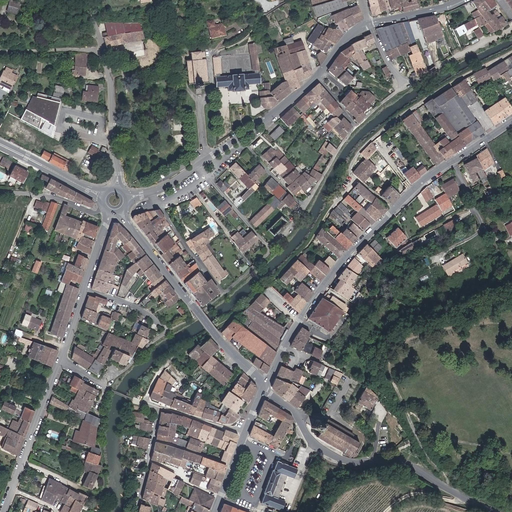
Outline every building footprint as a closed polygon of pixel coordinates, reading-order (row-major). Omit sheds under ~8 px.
[(17,13),(20,3),(11,0),(9,0),(6,9),(17,13)] [(334,0),(313,6),(317,17),(347,6),(346,1),(342,2),(341,0),(334,0)] [(379,13),(379,11),(376,0),(368,0),(372,15),(379,13)] [(383,0),(376,0),(379,11),(386,9),(383,0)] [(383,0),(386,9),(400,6),(398,0),(383,0)] [(401,1),(404,10),(419,7),(417,0),(410,0),(411,1),(403,3),(403,1),(401,1)] [(488,10),(489,9),(483,0),(473,0),(471,1),(477,10),(473,13),(476,18),(488,10)] [(483,0),(489,9),(496,5),(492,0),(483,0)] [(495,0),(510,21),(511,19),(511,11),(503,0),(495,0)] [(511,0),(503,0),(511,11),(511,0)] [(330,16),(337,26),(341,32),(363,18),(358,5),(330,16)] [(491,15),(488,10),(476,18),(464,24),(468,29),(478,25),(479,27),(484,23),(490,20),(488,17),(491,15)] [(492,14),(491,15),(488,17),(490,20),(484,23),(491,33),(506,23),(501,15),(496,19),(495,17),(499,14),(497,11),(492,14)] [(443,36),(434,16),(417,19),(418,20),(424,39),(426,43),(428,42),(443,36)] [(213,25),(212,20),(206,21),(207,27),(208,26),(210,38),(225,35),(222,23),(213,25)] [(415,42),(409,21),(376,29),(390,60),(402,55),(411,51),(410,48),(416,45),(415,42)] [(140,22),(107,22),(107,32),(102,33),(103,37),(122,33),(142,30),(140,22)] [(317,38),(324,27),(319,24),(307,40),(313,44),(317,38)] [(464,24),(455,29),(459,36),(468,31),(468,29),(464,24)] [(333,29),(324,27),(317,38),(322,41),(324,38),(331,43),(334,45),(342,34),(341,32),(337,26),(333,29)] [(485,35),(480,28),(474,31),(479,38),(485,35)] [(122,33),(103,37),(105,47),(144,39),(142,30),(122,33)] [(363,37),(364,38),(367,45),(374,42),(370,34),(363,37)] [(285,45),(294,42),(292,37),(284,39),(285,45)] [(312,44),(325,52),(331,43),(324,38),(322,41),(317,38),(313,44),(312,44)] [(364,38),(350,45),(355,53),(361,50),(360,49),(367,45),(364,38)] [(416,45),(422,60),(432,56),(428,42),(426,43),(424,39),(415,42),(416,45)] [(297,82),(313,72),(302,40),(294,42),(285,45),(274,48),(284,81),(289,93),(298,87),(297,82)] [(253,74),(259,73),(257,43),(250,44),(253,74)] [(350,45),(340,52),(348,59),(352,56),(355,53),(350,45)] [(422,60),(416,45),(410,48),(411,51),(412,54),(409,56),(417,77),(427,72),(422,60)] [(206,58),(198,58),(198,52),(199,52),(199,51),(198,51),(197,50),(196,50),(196,52),(191,52),(191,51),(190,51),(191,52),(189,52),(189,53),(190,53),(191,55),(191,59),(187,59),(185,59),(185,62),(186,61),(186,66),(186,72),(187,72),(187,77),(186,77),(186,78),(187,78),(187,82),(187,84),(188,84),(189,84),(189,83),(192,83),(192,84),(193,84),(193,83),(194,83),(194,88),(194,89),(195,89),(195,93),(201,93),(201,88),(201,87),(200,87),(200,86),(202,85),(202,84),(201,84),(200,84),(200,83),(201,83),(202,83),(202,82),(206,82),(206,83),(207,83),(207,82),(207,81),(206,81),(206,76),(206,75),(207,75),(207,74),(206,74),(206,70),(206,64),(205,64),(205,59),(206,59),(206,58)] [(361,50),(355,53),(352,56),(355,60),(357,59),(363,70),(370,67),(361,50)] [(321,66),(328,56),(321,51),(317,55),(321,66)] [(340,52),(334,61),(343,69),(350,61),(348,59),(340,52)] [(75,70),(73,69),(72,73),(85,75),(87,55),(76,54),(75,66),(75,70)] [(511,54),(502,61),(507,70),(506,72),(508,81),(511,87),(511,54)] [(139,67),(155,63),(153,56),(137,60),(139,67)] [(214,75),(215,77),(221,76),(220,56),(213,57),(214,75)] [(334,61),(327,70),(336,77),(343,69),(334,61)] [(337,78),(345,85),(360,70),(350,61),(343,69),(345,70),(337,78)] [(507,70),(502,61),(493,67),(498,75),(506,72),(507,70)] [(388,77),(392,75),(388,67),(384,69),(388,77)] [(493,67),(486,71),(493,82),(498,80),(498,75),(493,67)] [(477,85),(489,78),(486,72),(485,71),(484,68),(472,74),(477,85)] [(14,83),(17,77),(11,74),(12,71),(7,69),(5,72),(3,71),(0,77),(0,81),(4,84),(11,87),(13,82),(14,83)] [(247,84),(259,83),(260,83),(259,73),(253,74),(221,76),(215,77),(215,87),(227,86),(227,91),(232,90),(232,92),(236,91),(236,94),(240,94),(239,91),(243,91),(243,89),(248,89),(247,84)] [(277,102),(289,93),(284,81),(270,92),(277,102)] [(491,126),(482,112),(478,101),(462,81),(451,88),(456,95),(458,94),(484,132),(491,126)] [(318,83),(302,98),(309,106),(310,107),(317,101),(326,93),(318,83)] [(85,91),(84,100),(97,101),(99,86),(90,85),(89,92),(85,91)] [(57,86),(54,97),(63,99),(66,87),(57,86)] [(456,95),(451,88),(427,105),(436,117),(443,113),(457,134),(466,127),(474,139),(484,132),(458,94),(456,95)] [(269,108),(277,102),(270,92),(269,90),(266,90),(259,90),(260,104),(261,107),(263,108),(264,109),(267,109),(269,108)] [(350,90),(345,96),(350,100),(353,103),(359,98),(350,90)] [(374,99),(363,90),(359,95),(360,96),(369,104),(374,99)] [(35,148),(44,131),(55,137),(63,99),(54,97),(38,93),(29,111),(25,109),(21,119),(8,113),(0,130),(35,148)] [(326,93),(317,101),(328,114),(337,105),(326,93)] [(345,96),(339,103),(344,107),(350,100),(345,96)] [(363,111),(369,104),(360,96),(359,98),(353,103),(355,105),(361,110),(361,111),(364,115),(365,114),(365,113),(363,111)] [(302,98),(289,110),(296,118),(300,115),(302,113),(309,106),(302,98)] [(482,112),(491,126),(511,112),(511,109),(504,98),(482,112)] [(350,100),(344,107),(349,111),(355,105),(353,103),(350,100)] [(337,105),(328,114),(332,118),(334,117),(341,111),(337,105)] [(355,105),(349,111),(355,117),(361,111),(361,110),(355,105)] [(289,110),(279,118),(288,127),(296,118),(289,110)] [(361,111),(355,117),(353,119),(357,123),(360,120),(361,121),(362,119),(361,118),(364,115),(361,111)] [(417,111),(413,114),(421,124),(425,121),(417,111)] [(306,119),(302,113),(300,115),(310,127),(315,123),(309,116),(306,119)] [(435,166),(444,159),(438,151),(442,148),(438,142),(434,145),(412,113),(403,119),(435,166)] [(443,113),(436,117),(435,118),(450,141),(458,135),(457,134),(443,113)] [(332,118),(327,123),(331,127),(336,122),(338,120),(334,117),(332,118)] [(336,122),(346,133),(351,126),(342,118),(339,121),(338,120),(336,122)] [(336,122),(331,127),(343,138),(346,133),(336,122)] [(271,135),(275,140),(284,131),(280,126),(271,135)] [(468,143),(474,139),(466,127),(457,134),(458,135),(450,141),(448,142),(445,138),(438,142),(442,148),(438,151),(444,159),(468,143)] [(368,159),(377,149),(372,142),(361,153),(366,158),(368,159)] [(328,144),(324,150),(326,151),(332,156),(336,150),(328,144)] [(104,153),(98,150),(99,149),(93,146),(90,153),(101,159),(104,153)] [(274,150),(272,147),(262,154),(273,167),(279,163),(271,153),(274,150)] [(488,148),(477,155),(486,170),(497,163),(488,148)] [(279,163),(273,167),(279,174),(284,169),(282,166),(288,161),(278,149),(276,151),(275,149),(274,150),(271,153),(279,163)] [(324,150),(314,166),(312,169),(314,170),(326,151),(324,150)] [(53,155),(44,151),(41,158),(49,162),(53,155)] [(54,153),(53,155),(49,162),(68,172),(72,162),(54,153)] [(11,161),(3,157),(0,162),(0,164),(8,168),(11,161)] [(353,173),(365,182),(377,169),(368,159),(366,158),(353,173)] [(485,183),(489,181),(484,171),(478,158),(465,165),(473,182),(479,179),(476,173),(479,171),(485,183)] [(284,169),(279,174),(287,184),(297,175),(293,169),(294,168),(288,161),(282,166),(284,169)] [(239,179),(244,173),(235,163),(229,168),(239,179)] [(265,172),(259,165),(247,176),(254,183),(265,172)] [(29,173),(15,166),(9,177),(23,184),(29,173)] [(301,172),(296,166),(294,168),(293,169),(297,175),(301,172)] [(416,171),(420,177),(427,172),(423,166),(416,171)] [(403,174),(411,184),(420,177),(416,171),(413,167),(403,174)] [(312,169),(308,175),(310,177),(317,180),(322,175),(314,170),(312,169)] [(303,171),(287,185),(294,195),(300,189),(302,192),(313,182),(315,183),(317,180),(310,177),(308,175),(303,171)] [(254,183),(247,176),(244,173),(239,179),(249,190),(241,197),(245,201),(255,191),(252,187),(255,184),(254,183)] [(40,179),(49,182),(50,177),(42,174),(40,179)] [(449,197),(452,202),(455,200),(452,195),(462,189),(454,177),(442,185),(444,188),(449,197)] [(285,192),(272,178),(264,187),(272,196),(277,201),(285,192)] [(56,183),(50,179),(45,188),(51,191),(56,183)] [(231,187),(226,181),(223,183),(221,180),(218,183),(228,194),(232,190),(230,188),(231,187)] [(67,189),(56,183),(51,191),(57,194),(56,195),(63,197),(67,189)] [(360,184),(355,189),(367,200),(368,199),(373,194),(360,184)] [(434,195),(428,186),(422,192),(427,200),(434,195)] [(492,186),(485,190),(488,196),(495,192),(492,186)] [(375,191),(391,206),(400,196),(389,187),(384,192),(379,187),(375,191)] [(75,193),(67,189),(63,197),(71,200),(75,193)] [(287,194),(285,192),(277,201),(279,203),(275,206),(278,210),(284,204),(281,200),(287,194)] [(94,203),(75,193),(71,200),(94,209),(96,204),(94,203)] [(297,204),(287,194),(281,200),(284,204),(287,207),(289,205),(292,209),(297,204)] [(377,198),(373,194),(368,199),(372,203),(377,198)] [(202,204),(196,196),(190,200),(196,208),(202,204)] [(277,201),(272,196),(267,202),(268,203),(273,208),(275,206),(279,203),(277,201)] [(348,196),(344,201),(355,212),(362,207),(348,196)] [(438,203),(445,216),(456,209),(452,202),(449,197),(438,203)] [(47,211),(50,203),(37,198),(34,207),(47,211)] [(372,203),(372,204),(383,214),(386,212),(389,208),(377,198),(372,203)] [(227,202),(225,200),(217,207),(218,210),(227,202)] [(233,209),(227,202),(218,210),(219,210),(224,216),(233,209)] [(57,205),(51,203),(41,228),(47,231),(57,205)] [(273,208),(268,203),(264,208),(269,213),(273,208)] [(348,209),(342,203),(339,207),(345,212),(348,209)] [(68,206),(64,204),(53,230),(75,239),(82,223),(64,216),(68,206)] [(369,224),(370,226),(383,214),(372,204),(365,210),(362,207),(355,212),(369,224)] [(415,217),(421,227),(443,214),(437,204),(415,217)] [(338,207),(334,210),(342,217),(345,213),(338,207)] [(149,222),(140,228),(145,235),(164,220),(158,210),(148,212),(152,218),(148,220),(149,222)] [(342,217),(334,210),(331,214),(343,225),(346,221),(342,217)] [(148,212),(133,215),(132,218),(140,228),(149,222),(148,220),(152,218),(148,212)] [(352,222),(362,231),(369,224),(355,212),(349,219),(352,222)] [(274,236),(287,223),(280,216),(267,228),(274,236)] [(154,243),(171,230),(164,220),(145,235),(152,245),(154,243)] [(74,241),(78,243),(86,222),(82,221),(82,223),(75,239),(74,241)] [(93,238),(98,227),(86,222),(78,243),(80,244),(89,247),(91,244),(93,245),(94,242),(83,237),(85,234),(93,238)] [(347,229),(358,239),(364,232),(362,231),(352,222),(347,229)] [(117,223),(113,223),(109,236),(115,239),(117,236),(115,234),(122,229),(117,223)] [(333,238),(348,250),(354,244),(341,233),(331,224),(327,230),(334,236),(333,238)] [(211,227),(205,231),(204,232),(210,239),(215,235),(214,234),(216,233),(211,227)] [(322,228),(317,236),(341,257),(348,250),(333,238),(322,228)] [(341,233),(354,244),(358,239),(347,229),(345,228),(341,233)] [(408,238),(397,228),(386,239),(397,249),(403,243),(408,238)] [(126,233),(122,229),(115,234),(117,236),(119,238),(126,233)] [(171,230),(154,243),(161,253),(174,243),(179,240),(171,230)] [(258,239),(250,230),(242,237),(239,233),(235,236),(237,238),(233,241),(243,252),(258,239)] [(204,232),(188,243),(193,250),(194,249),(195,251),(197,250),(198,252),(207,246),(206,245),(211,241),(210,239),(204,232)] [(131,239),(126,233),(119,238),(124,244),(131,239)] [(429,235),(415,241),(416,245),(430,239),(429,235)] [(115,239),(109,236),(107,242),(115,245),(117,240),(115,239)] [(412,243),(408,238),(403,243),(405,246),(402,249),(406,255),(417,248),(413,242),(412,243)] [(137,246),(131,239),(124,244),(130,252),(137,246)] [(384,248),(376,240),(371,244),(379,253),(384,248)] [(115,245),(107,242),(104,249),(112,252),(115,245)] [(161,253),(160,254),(168,264),(178,256),(182,254),(174,243),(161,253)] [(78,249),(90,253),(92,248),(89,247),(80,244),(78,249)] [(382,259),(367,244),(359,252),(374,267),(382,259)] [(144,255),(137,246),(130,252),(127,254),(135,263),(144,255)] [(213,255),(207,246),(198,252),(204,261),(213,255)] [(112,252),(104,249),(103,255),(117,261),(120,263),(120,261),(112,252)] [(75,267),(84,270),(88,259),(83,257),(83,256),(79,255),(75,267)] [(117,261),(103,255),(98,269),(113,274),(117,261)] [(148,260),(144,255),(135,263),(127,269),(122,284),(126,286),(132,273),(139,267),(148,260)] [(227,275),(213,255),(204,261),(218,281),(227,275)] [(304,255),(299,261),(310,270),(322,280),(325,275),(314,265),(304,255)] [(464,255),(444,267),(451,277),(456,274),(455,273),(469,265),(464,255)] [(178,256),(168,264),(175,273),(185,266),(178,256)] [(314,265),(325,275),(326,276),(337,262),(330,256),(324,264),(318,259),(314,265)] [(297,259),(278,277),(287,285),(295,276),(300,280),(310,270),(299,261),(297,259)] [(355,259),(348,268),(358,275),(364,266),(355,259)] [(151,265),(148,260),(139,267),(143,272),(151,265)] [(185,266),(175,273),(181,281),(196,270),(199,268),(192,260),(185,266)] [(70,280),(79,283),(84,270),(75,267),(67,264),(60,282),(67,284),(68,285),(70,280)] [(143,272),(152,283),(160,276),(151,265),(143,272)] [(340,279),(352,286),(358,275),(348,268),(346,267),(339,278),(340,279)] [(113,274),(98,269),(95,278),(111,284),(115,286),(116,281),(112,280),(113,278),(114,278),(115,275),(113,274)] [(205,281),(196,270),(181,281),(189,292),(205,281)] [(160,276),(152,283),(156,288),(164,281),(160,276)] [(111,284),(95,278),(91,288),(105,293),(106,289),(109,290),(111,284)] [(205,281),(189,292),(199,305),(217,291),(208,279),(205,281)] [(332,288),(350,300),(356,290),(352,286),(340,279),(332,288)] [(158,294),(168,286),(164,281),(156,288),(154,289),(158,294)] [(293,289),(300,294),(309,302),(315,293),(303,283),(297,290),(294,288),(293,289)] [(49,331),(61,336),(79,288),(68,285),(67,284),(49,331)] [(121,284),(118,292),(124,294),(127,287),(121,284)] [(175,294),(168,286),(158,294),(165,302),(175,294)] [(289,293),(284,298),(292,306),(300,313),(309,302),(300,294),(296,299),(289,293)] [(179,298),(175,294),(165,302),(169,307),(179,298)] [(270,302),(262,294),(248,308),(238,317),(233,323),(240,328),(241,326),(243,328),(242,329),(264,346),(275,353),(283,340),(293,323),(290,320),(284,328),(260,313),(270,302)] [(141,303),(144,306),(151,300),(149,297),(148,295),(141,303)] [(103,303),(105,299),(95,296),(94,298),(88,296),(87,300),(98,304),(99,302),(102,303),(103,303)] [(323,296),(309,319),(330,332),(344,310),(330,301),(323,296)] [(333,296),(330,301),(344,310),(347,305),(333,296)] [(98,304),(87,300),(84,308),(94,312),(98,304)] [(94,312),(84,308),(81,318),(94,324),(99,314),(97,313),(94,312)] [(33,313),(27,311),(21,323),(38,330),(42,322),(31,317),(33,313)] [(120,315),(114,312),(114,313),(113,315),(111,319),(117,322),(120,315)] [(111,319),(102,315),(97,325),(106,329),(111,319)] [(240,328),(233,323),(227,328),(222,333),(229,341),(232,338),(259,357),(264,346),(242,329),(240,328)] [(149,329),(140,325),(137,332),(145,336),(149,329)] [(301,327),(290,346),(303,351),(310,336),(311,333),(301,327)] [(116,335),(108,332),(101,345),(109,349),(111,346),(110,345),(116,335)] [(130,343),(116,335),(110,345),(111,346),(114,347),(113,349),(115,350),(116,348),(128,354),(131,356),(136,346),(142,349),(147,339),(135,333),(130,343)] [(19,339),(33,344),(34,342),(20,336),(19,339)] [(303,351),(312,355),(315,346),(316,345),(310,342),(312,337),(310,336),(303,351)] [(210,339),(201,348),(205,351),(196,361),(202,367),(212,356),(217,351),(219,353),(221,350),(210,339)] [(26,356),(38,360),(44,346),(37,343),(34,342),(33,344),(31,350),(29,349),(26,356)] [(104,364),(111,350),(109,349),(101,345),(99,344),(97,349),(98,349),(95,354),(94,353),(93,353),(92,353),(91,354),(92,355),(91,358),(94,359),(104,364)] [(201,348),(198,346),(198,345),(189,355),(196,361),(205,351),(201,348)] [(44,346),(38,360),(51,365),(57,351),(44,346)] [(266,373),(275,353),(264,346),(259,357),(263,360),(263,361),(256,356),(255,357),(249,352),(245,358),(253,364),(266,373)] [(315,346),(312,355),(320,359),(324,350),(321,349),(315,346)] [(79,363),(84,353),(81,351),(75,347),(74,347),(72,359),(79,363)] [(128,354),(116,348),(115,350),(111,357),(123,364),(128,354)] [(88,369),(94,359),(91,358),(84,353),(79,363),(88,369)] [(212,356),(202,367),(208,372),(218,361),(212,356)] [(96,374),(104,364),(94,359),(88,369),(96,374)] [(314,368),(317,362),(310,359),(308,366),(314,368)] [(218,361),(208,372),(224,385),(228,380),(228,381),(233,374),(218,361)] [(322,377),(326,366),(317,362),(314,368),(312,373),(322,377)] [(298,382),(303,371),(296,368),(294,371),(294,372),(281,366),(276,378),(289,384),(290,382),(291,379),(298,382)] [(332,382),(338,385),(343,374),(330,368),(327,375),(333,378),(332,382)] [(168,383),(173,385),(174,383),(175,381),(171,377),(165,371),(160,378),(159,378),(150,397),(160,401),(168,383)] [(251,380),(243,373),(231,390),(248,402),(257,389),(256,386),(251,380)] [(82,382),(73,377),(69,385),(72,387),(70,390),(77,393),(82,382)] [(274,389),(282,396),(289,384),(276,378),(272,386),(274,389)] [(77,393),(73,400),(88,408),(98,390),(82,382),(77,393)] [(282,396),(288,401),(300,386),(296,385),(290,382),(289,384),(282,396)] [(174,398),(176,395),(174,394),(170,393),(172,387),(173,386),(173,385),(168,383),(160,401),(171,406),(174,398)] [(288,401),(297,408),(310,390),(300,386),(288,401)] [(241,416),(242,414),(237,411),(243,402),(229,391),(225,392),(224,394),(222,397),(217,403),(224,408),(226,410),(240,416),(241,416)] [(378,398),(364,391),(358,402),(371,410),(378,398)] [(182,401),(184,396),(177,393),(176,395),(174,398),(182,401)] [(68,406),(53,397),(50,403),(66,410),(84,420),(80,432),(77,442),(94,447),(96,427),(99,419),(85,414),(76,410),(75,411),(68,406)] [(189,413),(193,402),(189,400),(188,404),(182,401),(174,398),(171,406),(189,413)] [(189,413),(194,415),(200,399),(195,398),(193,402),(189,413)] [(194,415),(203,418),(208,401),(200,398),(200,400),(200,399),(194,415)] [(88,408),(73,400),(72,400),(68,406),(75,411),(76,410),(85,414),(88,408)] [(282,421),(286,412),(264,400),(258,415),(266,420),(267,419),(270,421),(272,416),(282,421)] [(209,419),(216,422),(219,416),(222,413),(209,408),(211,403),(208,401),(203,418),(209,419)] [(19,418),(30,423),(35,411),(22,406),(22,407),(23,408),(23,410),(5,402),(2,409),(20,417),(19,418)] [(236,420),(240,416),(226,410),(222,417),(225,419),(224,424),(229,423),(232,423),(233,421),(236,420)] [(130,420),(142,422),(143,414),(131,412),(130,420)] [(170,423),(172,414),(161,412),(160,421),(170,423)] [(286,412),(282,421),(273,436),(281,440),(286,432),(293,435),(294,431),(288,429),(293,419),(291,415),(286,412)] [(183,418),(172,414),(170,423),(177,424),(190,429),(193,420),(184,416),(183,418)] [(216,422),(224,424),(225,419),(222,417),(219,416),(216,422)] [(2,449),(16,455),(30,423),(19,418),(18,421),(14,420),(10,429),(0,425),(0,434),(7,437),(2,449)] [(354,436),(355,435),(354,434),(354,435),(350,433),(350,432),(349,431),(349,432),(346,430),(347,430),(346,429),(345,430),(341,427),(342,427),(338,424),(337,425),(334,423),(334,422),(333,422),(329,420),(330,420),(329,419),(328,420),(328,419),(327,421),(328,421),(326,423),(325,423),(324,423),(323,422),(324,421),(323,420),(323,419),(322,420),(321,421),(319,420),(320,419),(318,419),(317,419),(316,420),(317,421),(314,426),(313,426),(313,427),(313,428),(314,429),(315,428),(320,431),(319,431),(321,432),(319,435),(318,435),(318,436),(318,437),(319,438),(320,437),(323,439),(322,440),(323,440),(324,439),(327,441),(327,442),(331,445),(332,444),(335,446),(334,446),(336,447),(339,448),(338,449),(340,450),(340,449),(343,451),(343,452),(344,452),(344,453),(345,454),(346,453),(351,456),(351,457),(352,458),(353,456),(356,457),(358,457),(359,455),(360,454),(357,452),(360,446),(361,446),(362,445),(361,445),(361,444),(360,444),(361,443),(360,443),(353,439),(355,436),(354,436)] [(196,421),(193,420),(190,429),(189,433),(188,435),(199,439),(201,433),(192,430),(196,421)] [(177,424),(170,423),(160,421),(159,425),(168,427),(168,430),(175,432),(177,424)] [(204,424),(196,421),(192,430),(201,433),(204,424)] [(265,427),(256,421),(250,436),(277,448),(281,440),(273,436),(263,431),(265,427)] [(204,424),(201,433),(199,439),(206,442),(213,428),(204,424)] [(217,430),(213,428),(206,442),(211,444),(217,430)] [(225,433),(217,430),(211,444),(217,447),(221,439),(222,439),(225,433)] [(226,430),(225,433),(222,439),(236,444),(237,444),(239,438),(238,436),(237,435),(226,430)] [(188,436),(179,433),(177,438),(179,439),(177,444),(184,447),(185,442),(188,436)] [(168,436),(157,434),(156,439),(166,441),(171,442),(177,444),(179,439),(177,438),(174,437),(168,436)] [(149,444),(150,438),(137,436),(136,441),(149,444)] [(201,441),(199,440),(190,437),(188,443),(187,448),(197,451),(201,441)] [(221,439),(217,447),(225,450),(225,451),(231,453),(233,453),(236,444),(222,439),(221,439)] [(148,449),(149,444),(136,441),(135,446),(137,446),(148,449)] [(163,454),(166,445),(156,442),(154,451),(163,454)] [(173,457),(176,449),(166,445),(163,454),(167,455),(173,457)] [(182,458),(184,452),(176,449),(173,457),(181,460),(182,458)] [(96,463),(100,453),(98,452),(97,455),(87,451),(84,459),(85,460),(96,463)] [(165,464),(167,455),(163,454),(154,451),(151,460),(165,464)] [(231,453),(225,451),(221,461),(228,463),(231,453)] [(200,464),(202,457),(184,452),(182,458),(194,462),(200,464)] [(179,467),(181,460),(173,457),(167,455),(165,464),(171,466),(178,469),(179,467)] [(216,462),(202,457),(200,464),(207,467),(224,472),(227,466),(216,462)] [(191,471),(194,462),(182,458),(181,460),(179,467),(191,471)] [(100,465),(96,463),(85,460),(84,469),(88,471),(82,485),(89,488),(100,465)] [(298,468),(279,461),(275,470),(274,470),(265,493),(266,494),(263,503),(276,509),(277,508),(282,510),(286,501),(278,498),(280,493),(279,493),(284,479),(285,480),(287,475),(295,477),(298,468)] [(156,474),(160,467),(153,463),(150,471),(156,474)] [(176,475),(160,467),(156,474),(167,479),(172,482),(168,489),(175,492),(180,481),(174,478),(176,475)] [(226,473),(224,472),(207,467),(205,476),(215,480),(221,482),(226,473)] [(167,479),(156,474),(150,471),(149,476),(165,484),(165,483),(167,479)] [(217,493),(221,482),(215,480),(215,481),(206,478),(206,480),(205,479),(204,482),(203,481),(204,477),(194,473),(190,483),(217,493)] [(165,484),(149,476),(148,480),(163,487),(165,484)] [(65,494),(68,488),(50,479),(42,498),(53,505),(56,499),(59,501),(63,493),(65,494)] [(163,487),(148,480),(145,489),(160,495),(163,487)] [(186,484),(180,481),(175,492),(181,495),(186,484)] [(83,504),(87,495),(78,491),(78,493),(68,488),(65,494),(63,493),(59,501),(64,504),(68,497),(83,504)] [(160,495),(145,489),(143,498),(154,504),(158,505),(158,503),(159,499),(160,495)] [(215,498),(196,489),(191,500),(195,502),(210,510),(215,498)] [(191,500),(182,496),(180,501),(191,506),(190,508),(190,507),(188,510),(191,511),(192,510),(195,502),(191,500)] [(60,511),(78,511),(83,504),(68,497),(64,504),(61,511),(60,511)] [(195,511),(209,511),(210,510),(195,502),(192,510),(195,511)] [(221,511),(236,511),(238,509),(225,503),(221,511)]
